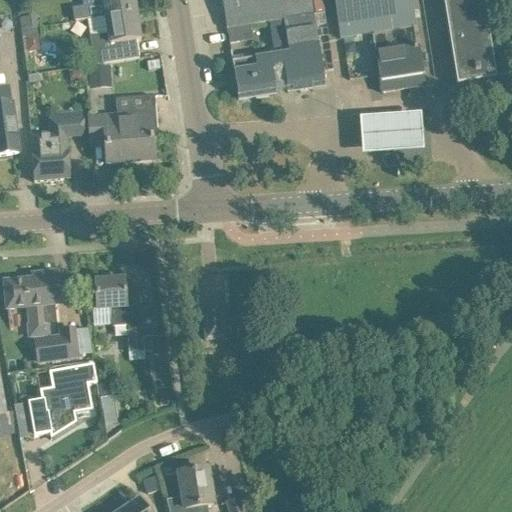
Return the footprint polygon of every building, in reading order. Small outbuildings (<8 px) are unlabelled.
[(82,0),(84,9),(102,6),(104,19),(136,14),(133,0),(82,0)] [(273,57),(269,58),(275,93),(287,91),(287,93),(325,87),(310,0),(222,0),(227,30),(243,28),(269,24),(273,57)] [(334,0),(338,19),(341,39),(372,33),(382,93),(383,93),(382,85),(401,82),(401,86),(422,82),(422,86),(423,86),(421,70),(420,66),(418,50),(416,51),(413,27),(414,27),(409,0),(334,0)] [(442,0),(457,88),(496,81),(482,0),(442,0)] [(104,19),(88,21),(90,39),(89,39),(94,68),(139,60),(138,54),(136,42),(140,41),(136,14),(134,14),(104,19)] [(243,28),(227,30),(229,43),(245,40),(243,28)] [(37,29),(20,31),(23,52),(39,50),(37,29)] [(256,100),(267,98),(267,97),(275,95),(275,93),(269,58),(252,61),(232,64),(238,101),(255,98),(256,100)] [(158,62),(146,64),(148,73),(160,71),(158,62)] [(110,67),(88,68),(90,91),(112,90),(110,67)] [(28,85),(42,84),(41,77),(28,78),(28,85)] [(0,157),(19,154),(16,135),(9,86),(0,87),(0,157)] [(153,163),(149,100),(154,99),(154,98),(116,101),(116,114),(88,117),(89,127),(91,147),(106,146),(107,166),(153,163)] [(418,110),(357,114),(360,152),(421,148),(418,110)] [(81,113),(47,116),(48,132),(30,134),(34,183),(70,181),(68,152),(67,152),(66,139),(84,138),(82,118),(81,113)] [(49,326),(57,325),(55,309),(58,309),(57,300),(55,280),(5,285),(7,305),(8,313),(26,312),(27,316),(25,316),(28,341),(50,338),(49,326)] [(129,354),(143,353),(139,292),(125,293),(124,282),(95,284),(96,312),(111,311),(112,329),(127,328),(129,354)] [(222,317),(222,315),(220,315),(220,317),(206,318),(206,316),(204,316),(204,318),(203,318),(203,319),(205,319),(205,328),(204,329),(204,330),(205,330),(206,339),(204,339),(204,341),(206,341),(206,343),(208,343),(208,341),(222,340),(222,342),(223,341),(223,340),(225,340),(225,338),(223,338),(222,329),(224,329),(224,327),(222,327),(222,318),(223,318),(223,317),(222,317)] [(59,342),(35,344),(37,366),(83,361),(82,358),(79,332),(79,329),(58,332),(59,337),(59,342)] [(305,358),(291,350),(284,362),(297,370),(305,358)] [(97,385),(94,367),(49,374),(52,391),(40,393),(42,403),(28,405),(34,439),(50,436),(51,441),(76,425),(74,416),(92,412),(88,387),(97,385)] [(9,450),(21,448),(16,421),(0,424),(0,478),(11,471),(12,471),(9,450)] [(179,476),(179,478),(182,499),(166,502),(168,511),(193,511),(213,508),(211,491),(207,471),(179,476)] [(227,511),(244,511),(240,499),(225,504),(227,511)] [(144,511),(138,503),(125,511),(144,511)]
